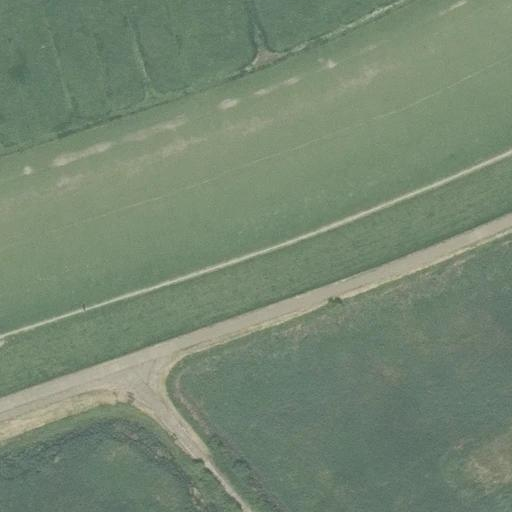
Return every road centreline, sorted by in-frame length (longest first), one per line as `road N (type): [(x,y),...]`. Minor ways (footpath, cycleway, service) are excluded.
road 1 (track): [(0,390),(511,201)]
road 2 (track): [(114,350),(256,511)]
